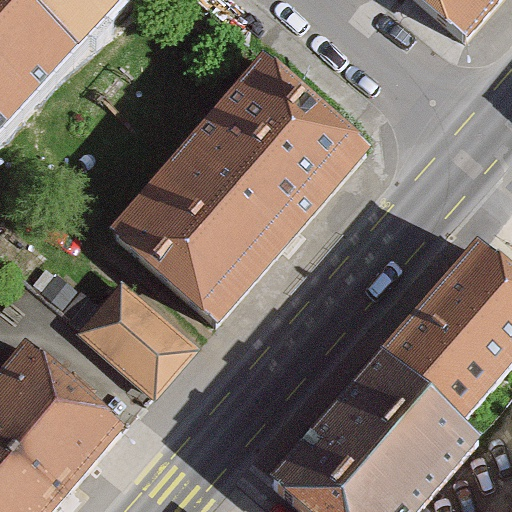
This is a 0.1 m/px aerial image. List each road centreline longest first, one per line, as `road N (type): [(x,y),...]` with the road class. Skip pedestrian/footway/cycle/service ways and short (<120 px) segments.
road 1 (primary): [(158,511),(480,145)]
road 2 (unclassified): [(309,0),(480,145)]
